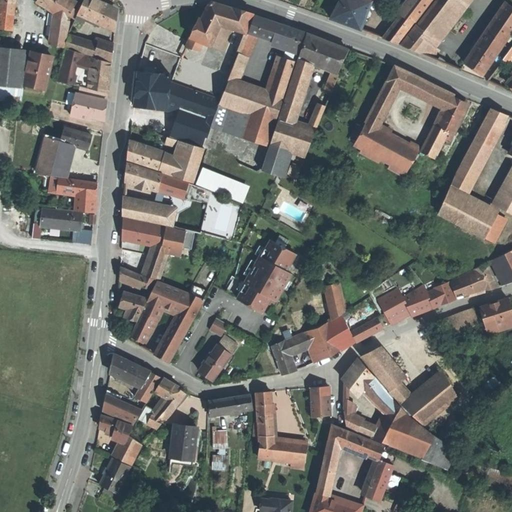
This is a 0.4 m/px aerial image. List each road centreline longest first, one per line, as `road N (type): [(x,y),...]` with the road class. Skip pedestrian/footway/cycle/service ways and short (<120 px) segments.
road 1 (residential): [(97,340),(209,392),(231,390),(300,377),(391,332),(511,289)]
road 2 (tertiary): [(138,5),(114,147),(97,340)]
road 3 (tertiary): [(247,0),(511,102)]
road 4 (tertiary): [(97,340),(57,511)]
